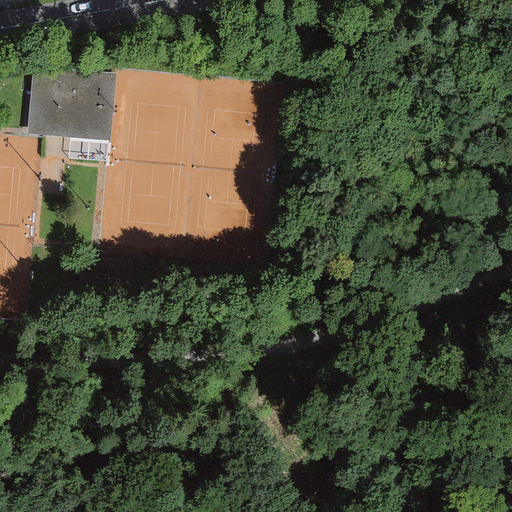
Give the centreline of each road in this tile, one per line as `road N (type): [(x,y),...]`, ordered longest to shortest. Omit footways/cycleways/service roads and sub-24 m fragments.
road 1 (track): [(0,360),(33,367),(275,350)]
road 2 (track): [(511,274),(275,350)]
road 3 (primary): [(174,0),(0,29)]
